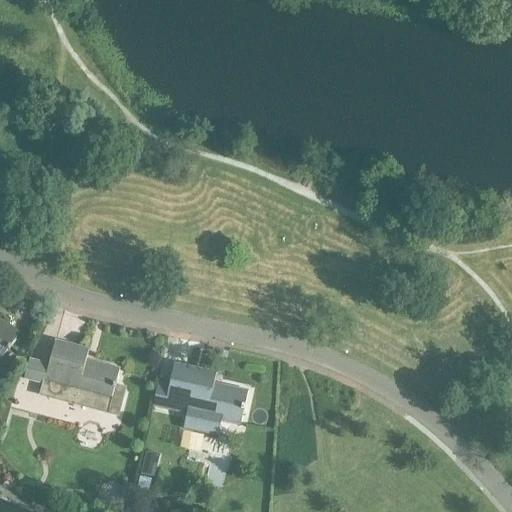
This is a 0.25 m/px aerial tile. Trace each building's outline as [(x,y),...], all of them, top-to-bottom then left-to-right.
[(0,362),(20,334),(0,320),(0,362)] [(119,368),(86,359),(88,350),(55,342),(49,365),(30,360),(25,380),(38,383),(44,384),(42,392),(46,398),(111,416),(117,412),(122,392),(119,386),(115,385),(119,368)] [(216,373),(174,364),(169,388),(158,386),(153,406),(186,413),(183,429),(217,437),(221,420),(240,425),(247,391),(214,384),(216,373)] [(0,423),(5,425),(11,403),(4,401),(0,409),(0,423)] [(147,496),(150,483),(138,480),(135,493),(147,496)] [(134,489),(122,487),(119,503),(131,506),(134,489)]
